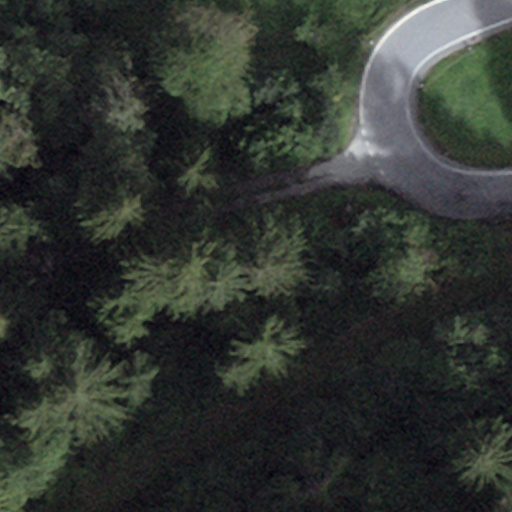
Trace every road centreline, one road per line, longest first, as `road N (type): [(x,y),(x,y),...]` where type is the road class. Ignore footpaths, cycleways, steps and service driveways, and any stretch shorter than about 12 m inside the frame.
road 1 (track): [(0,271),(392,146)]
road 2 (tertiary): [(511,192),(431,187),(392,146),(384,103),(397,56),(424,30),(511,1)]
